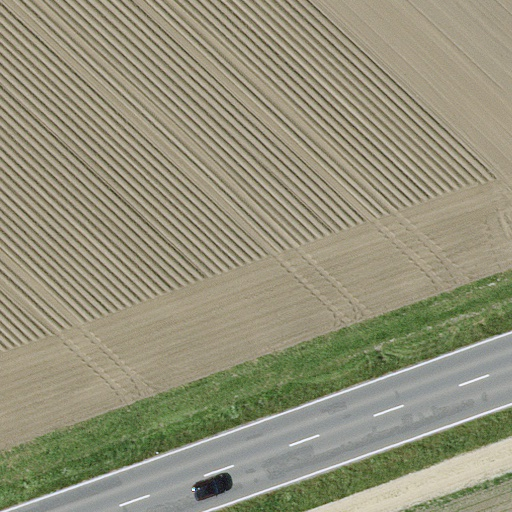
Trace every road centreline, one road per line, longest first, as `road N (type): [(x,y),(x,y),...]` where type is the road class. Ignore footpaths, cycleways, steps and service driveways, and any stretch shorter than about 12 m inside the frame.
road 1 (tertiary): [(511,367),(103,511)]
road 2 (track): [(347,511),(511,454)]
